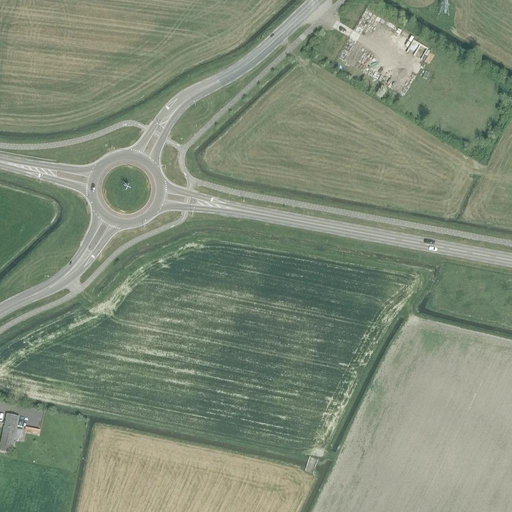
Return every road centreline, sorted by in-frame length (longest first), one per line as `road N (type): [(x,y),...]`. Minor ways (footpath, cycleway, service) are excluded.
road 1 (primary): [(253,212),(511,260)]
road 2 (tertiary): [(245,65),(167,106),(134,156)]
road 3 (tertiary): [(151,166),(181,109),(245,65)]
